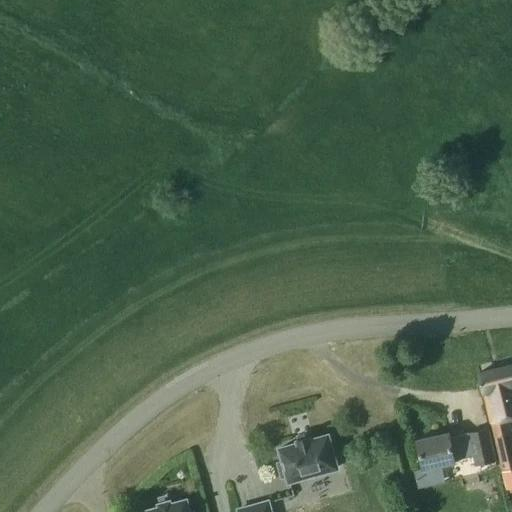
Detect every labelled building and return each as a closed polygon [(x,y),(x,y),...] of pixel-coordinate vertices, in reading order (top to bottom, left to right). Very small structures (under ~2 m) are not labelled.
[(511,418),(511,364),(479,373),(504,471),(511,469),(511,438),(507,419),(511,418)] [(446,482),(442,465),(456,462),(456,460),(473,455),(475,466),(497,461),(489,427),(450,436),(449,432),(418,440),(425,468),(414,471),(419,488),(446,482)] [(338,467),(328,435),(310,440),(309,437),(298,440),(298,443),(280,448),(284,461),(278,463),(282,477),(288,476),(289,481),(338,467)] [(190,511),(187,499),(171,503),(170,501),(160,503),(161,506),(144,511),(190,511)] [(273,511),(270,499),(236,508),(237,511),(273,511)]
